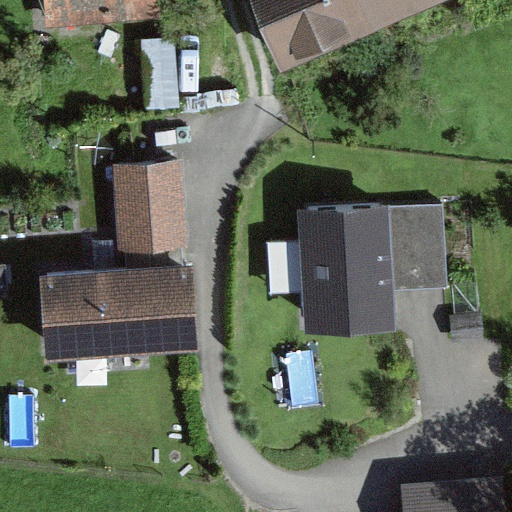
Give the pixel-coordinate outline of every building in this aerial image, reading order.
[(48,0),(49,19),(160,11),(159,0),(48,0)] [(361,0),(260,0),(285,57),(370,20),(361,0)] [(361,0),(370,20),(418,0),(361,0)] [(192,256),(185,166),(117,171),(124,261),(192,256)] [(388,184),(297,191),(306,323),(397,317),(394,274),(389,194),(388,184)] [(442,271),(437,190),(389,194),(394,274),(442,271)] [(40,267),(46,349),(198,338),(192,256),(40,267)] [(509,511),(506,469),(401,478),(403,511),(509,511)]
